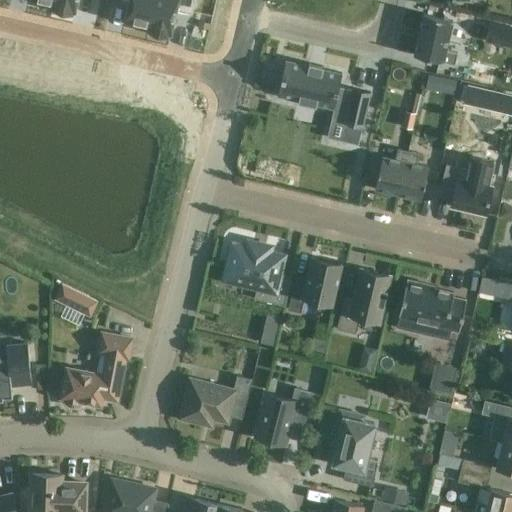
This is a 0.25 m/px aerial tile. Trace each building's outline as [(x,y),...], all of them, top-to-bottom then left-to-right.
[(52,0),(51,5),(53,6),(53,7),(73,12),(73,10),(75,11),(77,0),(52,0)] [(128,0),(124,22),(147,27),(153,0),(128,0)] [(153,0),(147,27),(149,28),(149,29),(168,34),(169,32),(171,33),(176,10),(191,13),(194,0),(153,0)] [(446,50),(452,21),(423,14),(413,55),(443,62),(454,65),(457,53),(446,50)] [(511,27),(489,22),(485,40),(511,46),(511,27)] [(476,47),(472,65),(483,67),(487,49),(476,47)] [(285,60),(277,95),(298,100),(298,102),(316,106),(317,104),(343,110),(347,111),(345,123),(348,124),(347,132),(344,141),(358,144),(370,92),(353,88),(352,89),(339,86),(342,73),(323,68),(323,66),(309,63),(308,65),(285,60)] [(428,74),(425,88),(440,91),(443,76),(428,74)] [(488,75),(486,86),(509,92),(511,80),(488,75)] [(511,92),(468,83),(464,102),(511,113),(511,108),(511,92)] [(405,112),(402,125),(411,128),(414,114),(405,112)] [(451,127),(448,142),(454,143),(456,144),(459,129),(451,127)] [(447,142),(444,155),(453,157),(457,144),(456,144),(454,143),(448,142),(447,142)] [(382,156),(375,188),(398,194),(408,150),(398,148),(395,159),(382,156)] [(408,150),(398,194),(421,199),(428,167),(416,164),(418,153),(408,150)] [(486,214),(492,185),(466,179),(469,169),(446,164),(440,190),(454,193),(451,206),(486,214)] [(511,206),(503,204),(500,216),(511,218),(511,206)] [(233,245),(225,279),(257,286),(254,298),(284,305),(291,276),(279,273),(282,256),(268,253),(270,247),(248,242),(247,248),(233,245)] [(304,298),(332,305),(342,264),(312,257),(305,286),(293,283),(287,309),(301,312),(304,298)] [(336,328),(356,333),(359,317),(379,322),(390,275),(361,268),(353,299),(343,297),(336,328)] [(453,294),(454,290),(427,284),(407,279),(399,312),(417,316),(414,328),(448,336),(451,327),(459,329),(467,297),(453,294)] [(484,281),(481,293),(493,295),(496,284),(484,281)] [(63,285),(57,299),(90,315),(97,301),(63,285)] [(262,329),(259,342),(272,345),(275,332),(262,329)] [(65,398),(65,401),(69,406),(74,407),(79,404),(80,401),(101,405),(102,397),(109,399),(110,394),(114,391),(119,392),(125,357),(128,358),(132,338),(102,333),(99,352),(100,353),(96,374),(67,368),(61,398),(65,398)] [(313,336),(309,350),(323,353),(326,339),(313,336)] [(470,337),(468,347),(477,349),(480,340),(470,337)] [(11,386),(31,384),(27,343),(6,345),(7,354),(0,354),(0,398),(12,398),(11,386)] [(511,394),(511,344),(505,343),(500,364),(511,366),(511,386),(510,394),(511,394)] [(361,358),(358,369),(370,372),(372,360),(361,358)] [(436,365),(432,384),(447,388),(452,369),(436,365)] [(200,423),(202,415),(228,421),(229,415),(241,418),(251,379),(236,375),(233,389),(190,378),(179,417),(200,423)] [(266,393),(253,436),(286,445),(290,427),(292,419),(304,422),(311,392),(295,388),(292,400),(266,393)] [(478,398),(475,410),(495,415),(504,417),(504,416),(506,405),(478,398)] [(334,434),(339,435),(333,463),(346,466),(343,479),(372,486),(378,461),(367,459),(375,423),(362,420),(363,415),(340,410),(334,434)] [(502,441),(502,442),(511,444),(511,418),(509,418),(508,417),(502,441)] [(445,430),(442,441),(455,445),(457,433),(445,430)] [(511,444),(502,442),(496,467),(511,470),(511,444)] [(461,470),(489,477),(492,466),(463,459),(463,461),(455,459),(453,468),(461,470)] [(489,477),(461,470),(458,482),(486,488),(489,477)] [(84,511),(86,483),(69,482),(69,485),(61,485),(62,474),(31,473),(29,511),(84,511)] [(153,500),(155,488),(112,478),(104,511),(165,511),(168,503),(153,500)] [(385,487),(382,499),(403,504),(406,492),(385,487)] [(477,501),(475,511),(476,511),(511,511),(511,494),(490,489),(487,503),(477,501)] [(430,492),(428,501),(436,503),(438,494),(430,492)] [(0,511),(16,511),(12,493),(0,495),(0,511)] [(217,511),(219,504),(185,495),(180,511),(217,511)] [(331,511),(361,511),(363,506),(334,500),(331,511)] [(374,500),(371,511),(387,511),(390,504),(374,500)]
